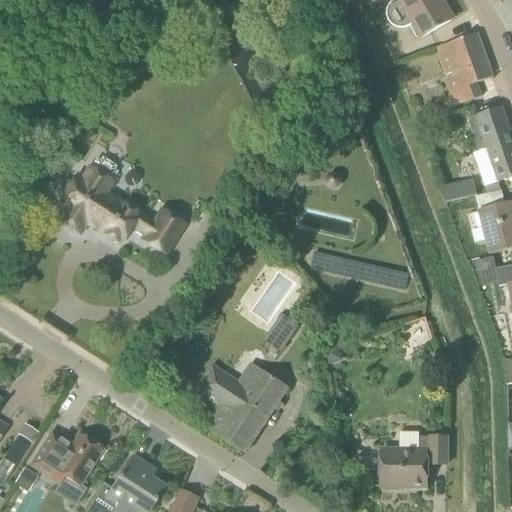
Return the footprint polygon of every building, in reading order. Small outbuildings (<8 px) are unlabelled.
[(398,0),(422,39),(451,21),(437,0),(398,0)] [(492,79),(477,35),(436,48),(445,75),(457,71),(460,78),(447,83),(455,107),(481,98),(476,84),(492,79)] [(511,136),(502,108),(476,118),(467,121),(479,153),(473,155),(485,187),(511,177),(511,136)] [(453,135),(445,120),(430,128),(438,143),(453,135)] [(96,159),(89,170),(82,181),(76,178),(58,207),(63,210),(56,221),(78,235),(85,224),(119,245),(130,227),(145,237),(143,241),(164,255),(183,227),(161,213),(152,226),(104,195),(111,184),(118,173),(114,171),(116,168),(101,158),(99,161),(96,159)] [(446,202),(478,196),(475,180),(444,185),(446,202)] [(511,203),(479,212),(487,242),(491,255),(511,249),(511,203)] [(511,266),(496,269),(500,287),(510,285),(511,297),(511,266)] [(299,327),(282,314),(263,341),(280,353),(299,327)] [(199,385),(196,390),(220,405),(206,427),(245,453),(286,389),(260,372),(246,393),(210,369),(199,385)] [(18,435),(33,443),(39,432),(24,424),(18,435)] [(431,439),(419,439),(419,433),(399,433),(399,452),(381,451),(381,487),(385,487),(388,491),(400,491),(403,488),(427,488),(427,466),(446,466),(447,438),(431,438),(431,439)] [(29,467),(59,486),(66,477),(80,486),(102,452),(77,435),(69,449),(63,445),(65,443),(50,434),(29,467)] [(104,500),(116,508),(113,511),(148,511),(163,489),(143,476),(147,469),(131,458),(104,500)] [(23,471),(18,485),(30,490),(35,475),(23,471)] [(178,492),(169,511),(190,511),(196,500),(178,492)]
